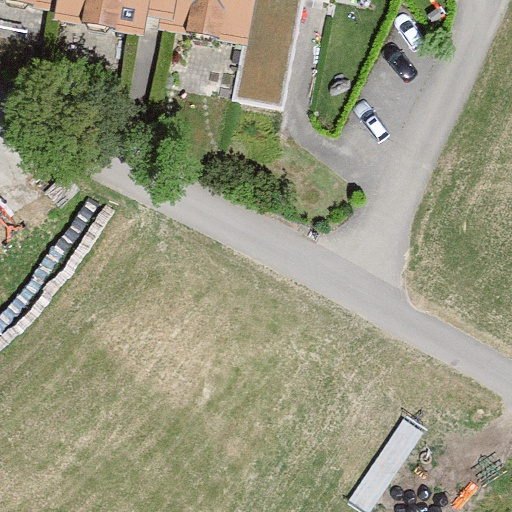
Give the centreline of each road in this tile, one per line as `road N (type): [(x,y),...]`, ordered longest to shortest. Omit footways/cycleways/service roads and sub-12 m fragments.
road 1 (residential): [(336,302),(207,229),(0,139)]
road 2 (unclassified): [(336,302),(511,405)]
